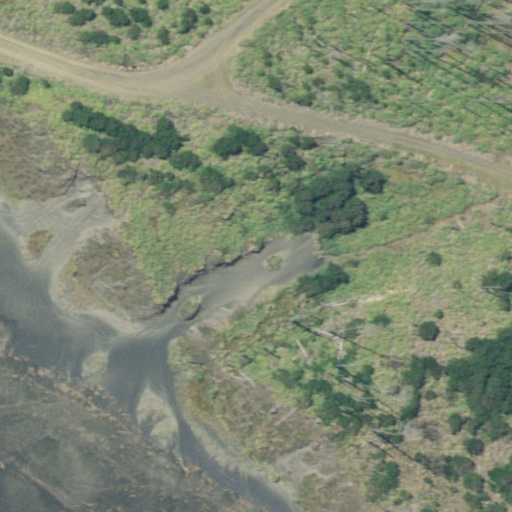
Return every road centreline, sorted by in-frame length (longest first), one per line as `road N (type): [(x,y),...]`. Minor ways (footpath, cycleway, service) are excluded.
road 1 (unclassified): [(160,85),(511,175)]
road 2 (unclassified): [(0,34),(82,70),(160,85)]
road 3 (unclassified): [(160,85),(280,0)]
